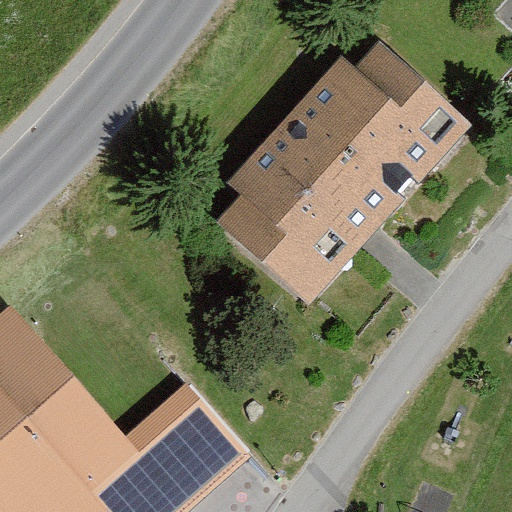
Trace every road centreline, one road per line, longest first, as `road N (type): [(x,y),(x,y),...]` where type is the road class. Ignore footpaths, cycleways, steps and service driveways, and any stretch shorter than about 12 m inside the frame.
road 1 (residential): [(314,511),(511,255)]
road 2 (secondary): [(0,210),(26,188),(171,0)]
